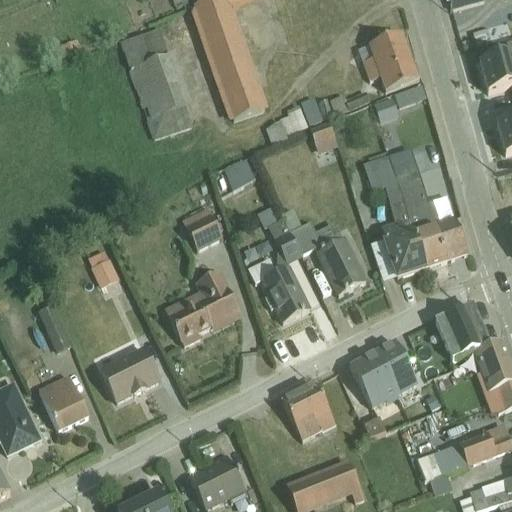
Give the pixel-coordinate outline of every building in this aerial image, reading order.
[(187,0),(174,0),(176,11),(189,9),(187,0)] [(227,0),(195,13),(189,15),(228,130),(268,116),(233,16),(270,0),(227,0)] [(195,13),(227,0),(194,0),(190,2),(195,13)] [(511,0),(445,0),(446,2),(451,18),(484,8),(483,4),(491,1),(490,0),(510,0),(511,4),(511,0)] [(159,35),(119,49),(153,148),(192,135),(186,117),(191,115),(172,61),(168,63),(159,35)] [(80,40),(60,49),(66,61),(85,52),(80,40)] [(401,42),(357,59),(369,90),(379,87),(384,101),(418,88),(401,42)] [(507,79),(505,62),(492,64),(494,80),(507,79)] [(420,92),(370,111),(374,123),(422,101),(420,92)] [(344,103),(329,109),(335,124),(369,110),(365,100),(346,108),(344,103)] [(328,107),(318,110),(323,128),(333,125),(328,107)] [(280,129),(264,135),(272,154),(287,148),(287,146),(295,143),(294,140),(307,136),(298,113),(285,118),(287,123),(279,126),(280,129)] [(329,130),(308,139),(317,163),(338,156),(329,130)] [(425,274),(395,186),(386,159),(365,166),(367,172),(362,173),(372,201),(384,197),(395,229),(380,234),(384,246),(397,282),(425,274)] [(246,169),(224,179),(232,198),(254,189),(246,169)] [(395,186),(425,274),(467,260),(454,224),(439,229),(432,207),(428,209),(417,178),(395,186)] [(439,229),(454,224),(446,202),(432,207),(439,229)] [(206,213),(181,225),(196,256),(222,244),(206,213)] [(282,225),(300,261),(314,254),(338,301),(365,288),(344,244),(342,245),(334,229),(316,237),(311,227),(302,231),(294,214),(280,220),(282,225)] [(300,261),(282,225),(267,233),(277,251),(275,278),(269,263),(246,274),(254,288),(261,285),(282,329),(309,315),(287,270),(301,263),(300,261)] [(397,282),(384,246),(370,251),(383,287),(397,282)] [(253,266),(269,259),(264,247),(248,254),(253,266)] [(103,257),(87,264),(91,273),(90,274),(100,294),(119,285),(109,265),(108,265),(103,257)] [(209,334),(239,319),(219,277),(194,289),(198,298),(165,314),(183,352),(200,344),(198,339),(209,334)] [(53,310),(38,317),(57,359),(72,352),(53,310)] [(473,357),(488,351),(471,312),(435,327),(451,367),(473,357)] [(239,319),(209,334),(211,338),(241,323),(239,319)] [(488,351),(473,357),(481,379),(488,399),(498,395),(504,415),(511,412),(511,372),(502,345),(488,351)] [(375,359),(397,401),(417,391),(395,347),(375,359)] [(117,366),(99,375),(116,409),(133,400),(133,401),(144,396),(144,395),(159,387),(142,354),(129,360),(126,359),(119,362),(117,366)] [(397,401),(375,359),(350,373),(349,372),(372,415),(386,407),(388,410),(399,404),(397,401)] [(488,399),(481,379),(476,380),(491,420),(504,415),(498,395),(488,399)] [(67,381),(38,395),(58,437),(88,422),(67,381)] [(0,446),(7,461),(39,446),(13,388),(0,394),(0,446)] [(315,390),(282,407),(302,448),(335,431),(315,390)] [(378,423),(362,431),(369,445),(385,437),(378,423)] [(496,448),(508,443),(503,430),(486,436),(487,439),(489,442),(493,441),(496,448)] [(458,450),(467,472),(468,474),(511,456),(511,452),(508,443),(496,448),(493,441),(489,442),(487,439),(458,450)] [(467,472),(458,450),(417,466),(425,488),(429,486),(435,501),(453,494),(447,479),(467,472)] [(211,474),(189,485),(202,511),(216,511),(218,511),(222,511),(247,499),(238,483),(239,482),(237,478),(235,479),(226,460),(209,469),(211,474)] [(349,466),(285,491),(293,511),(325,511),(352,502),(355,509),(364,505),(349,466)] [(470,502),(458,506),(460,511),(494,511),(511,506),(511,474),(511,475),(511,479),(511,482),(480,493),(469,497),(470,502)] [(0,504),(10,500),(0,480),(0,504)] [(164,511),(158,498),(129,511),(164,511)]
